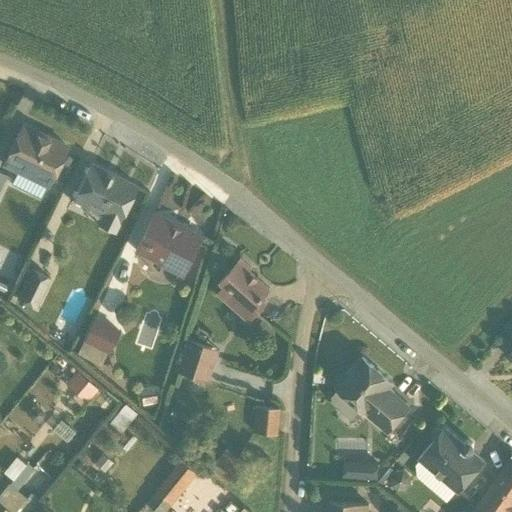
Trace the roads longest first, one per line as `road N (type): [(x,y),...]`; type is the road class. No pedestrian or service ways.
road 1 (unclassified): [(0,60),(169,143),(327,273)]
road 2 (unclassified): [(291,511),(302,333),(327,273)]
road 3 (unclassified): [(327,273),(511,428)]
road 4 (track): [(236,196),(240,152),(224,0)]
